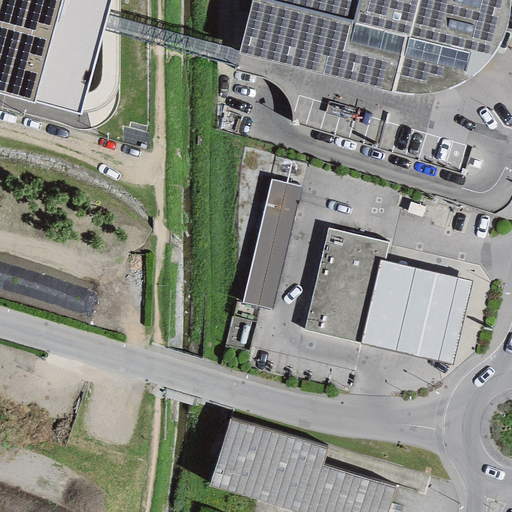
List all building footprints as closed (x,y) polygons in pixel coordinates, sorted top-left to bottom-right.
[(0,0),(0,94),(34,105),(34,101),(80,116),(111,0),(0,0)] [(250,0),(238,53),(391,91),(405,95),(418,95),(436,93),(455,86),(471,77),(479,71),(491,59),(500,45),(503,36),(508,23),(510,9),(509,0),(250,0)] [(302,187),(270,180),(241,302),(272,310),(302,187)] [(388,244),(328,229),(303,330),(360,344),(380,260),(383,260),(388,244)] [(472,282),(383,260),(380,260),(360,344),(452,366),(472,282)] [(326,449),(229,420),(208,487),(290,511),(385,511),(393,486),(322,464),(326,449)]
